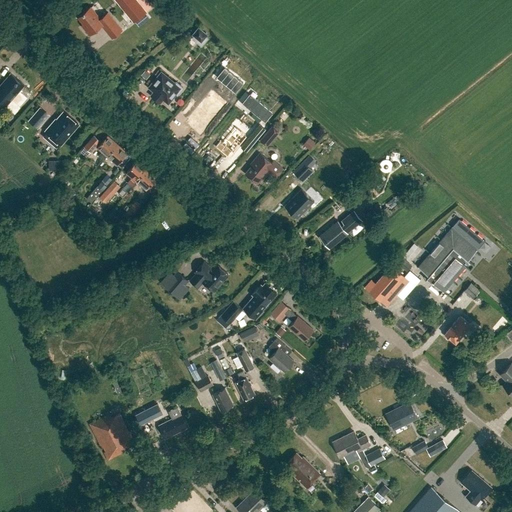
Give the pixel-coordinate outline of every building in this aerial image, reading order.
[(116,0),(134,21),(146,11),(137,0),(116,0)] [(91,6),(78,16),(86,26),(84,27),(90,34),(102,24),(113,38),(122,30),(108,12),(100,18),(91,6)] [(201,42),(207,35),(198,27),(192,35),(201,42)] [(238,80),(244,71),(228,58),(221,67),(238,80)] [(154,91),(151,94),(160,102),(163,98),(168,103),(176,93),(177,94),(183,87),(176,81),(175,82),(161,71),(148,87),(154,91)] [(0,101),(5,106),(24,84),(11,72),(0,84),(0,101)] [(250,93),(242,103),(265,122),(273,112),(250,93)] [(28,121),(37,129),(50,115),(40,107),(28,121)] [(78,123),(64,112),(55,123),(53,122),(46,131),(47,133),(44,137),(49,141),(52,137),(60,144),(78,123)] [(215,135),(205,145),(219,157),(226,149),(229,151),(232,147),(229,145),(237,137),(239,139),(250,127),(233,113),(212,133),(215,135)] [(272,125),(260,140),(267,146),(279,132),(272,125)] [(118,143),(108,135),(97,147),(102,151),(98,156),(103,160),(107,156),(118,143)] [(308,137),(303,146),(311,150),(316,142),(308,137)] [(90,140),(84,147),(90,153),(97,145),(90,140)] [(118,143),(107,156),(117,164),(128,152),(118,143)] [(255,158),(256,159),(245,172),(258,182),(268,170),(275,176),(282,167),(273,160),(272,162),(260,152),(255,158)] [(344,157),(338,160),(347,178),(353,175),(344,157)] [(60,170),(60,160),(48,160),(49,170),(60,170)] [(137,160),(126,172),(137,181),(147,169),(137,160)] [(303,162),(294,172),(302,180),(312,170),(303,162)] [(147,169),(137,181),(146,190),(157,177),(147,169)] [(128,181),(131,176),(121,171),(118,176),(128,181)] [(103,190),(113,179),(107,174),(97,185),(103,190)] [(121,186),(114,180),(98,199),(104,205),(121,186)] [(291,205),(301,215),(315,201),(305,191),(291,205)] [(136,200),(124,214),(130,219),(142,205),(136,200)] [(373,206),(364,214),(369,220),(378,212),(373,206)] [(346,231),(360,219),(354,211),(342,221),(344,223),(341,225),(338,221),(319,236),(329,247),(348,232),(346,231)] [(452,227),(418,267),(429,276),(431,274),(437,279),(434,283),(445,292),(467,266),(463,263),(466,258),(468,260),(478,249),(476,248),(478,247),(479,248),(485,240),(459,218),(453,226),(454,227),(453,228),(452,227)] [(414,244),(404,255),(411,261),(421,249),(414,244)] [(406,271),(412,265),(402,257),(397,263),(406,271)] [(212,268),(204,261),(196,270),(198,272),(191,280),(197,286),(202,280),(214,290),(228,273),(216,263),(212,268)] [(371,279),(365,287),(387,306),(409,279),(391,264),(375,283),(371,279)] [(175,294),(188,279),(178,271),(166,285),(175,294)] [(277,292),(265,282),(262,286),(260,284),(252,293),(254,295),(243,308),(254,318),(277,292)] [(480,290),(471,282),(463,291),(472,299),(480,290)] [(233,300),(221,315),(230,323),(243,309),(233,300)] [(270,311),(280,320),(285,313),(290,308),(281,300),(270,311)] [(290,308),(285,313),(289,316),(294,320),(289,326),(304,339),(313,328),(298,315),(293,311),(290,308)] [(460,316),(446,333),(456,341),(470,324),(460,316)] [(255,326),(239,334),(243,341),(258,333),(255,326)] [(489,331),(485,335),(490,339),(496,332),(492,329),(490,332),(489,331)] [(281,349),(285,344),(276,336),(269,345),(275,350),(269,357),(273,361),(271,363),(271,365),(276,370),(278,370),(281,367),(284,370),(294,359),(281,349)] [(236,352),(245,371),(254,367),(245,348),(236,352)] [(219,381),(225,378),(217,359),(211,362),(219,381)] [(503,385),(511,394),(511,363),(511,362),(500,374),(507,381),(503,385)] [(190,372),(195,381),(207,375),(202,366),(190,372)] [(243,370),(237,372),(241,379),(235,381),(243,397),(254,392),(243,370)] [(207,375),(195,381),(199,390),(212,384),(207,375)] [(114,382),(118,394),(122,392),(119,380),(114,382)] [(225,387),(213,393),(221,408),(233,402),(225,387)] [(410,400),(386,412),(394,429),(419,416),(410,400)] [(151,406),(141,412),(146,421),(157,415),(151,406)] [(110,413),(91,422),(94,428),(95,431),(103,446),(104,445),(107,450),(105,450),(108,458),(125,450),(123,446),(135,440),(122,415),(121,411),(111,416),(110,413)] [(179,414),(158,425),(165,438),(186,427),(179,414)] [(357,451),(364,466),(369,463),(371,465),(385,458),(380,447),(365,455),(362,449),(371,444),(366,434),(357,438),(353,430),(332,441),(341,457),(356,450),(357,451)] [(425,439),(412,446),(417,453),(429,446),(425,439)] [(444,439),(434,444),(438,452),(448,446),(444,439)] [(295,471),(293,473),(306,486),(319,473),(303,456),(302,457),(296,451),(286,462),(295,471)] [(461,481),(470,489),(465,495),(476,504),(492,486),(472,469),(461,481)] [(390,489),(384,484),(378,492),(383,497),(390,489)] [(459,511),(430,486),(407,511),(459,511)] [(254,488),(236,506),(242,511),(254,511),(266,501),(254,488)] [(368,496),(352,511),(376,511),(380,509),(368,496)]
